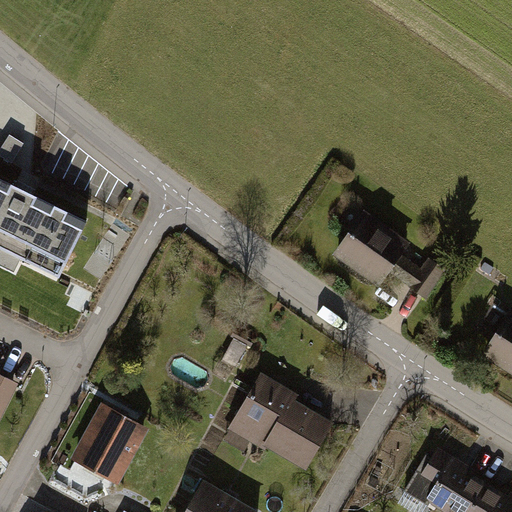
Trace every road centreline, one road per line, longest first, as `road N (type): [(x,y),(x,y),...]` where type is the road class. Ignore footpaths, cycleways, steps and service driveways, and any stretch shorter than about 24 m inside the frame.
road 1 (residential): [(413,367),(173,194)]
road 2 (residential): [(173,194),(0,48)]
road 3 (residential): [(173,194),(76,361)]
road 4 (residential): [(326,511),(413,367)]
road 5 (residential): [(76,361),(0,506)]
